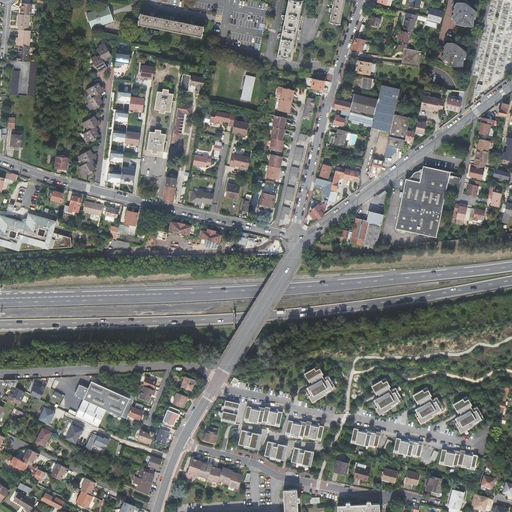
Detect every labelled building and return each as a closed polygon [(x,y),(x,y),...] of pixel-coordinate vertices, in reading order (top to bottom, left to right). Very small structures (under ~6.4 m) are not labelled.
[(303,1),(297,0),(288,0),(277,55),(291,58),(303,1)] [(333,0),(332,9),(331,12),(330,21),(341,23),(345,0),(333,0)] [(409,0),(409,5),(420,8),(422,0),(409,0)] [(454,8),(453,11),(455,12),(451,17),(451,18),(452,19),(454,20),(454,19),(459,22),(458,23),(458,25),(461,26),(465,26),(465,25),(469,25),(469,26),(473,26),(474,19),(475,20),(476,14),(474,12),(473,11),(473,10),(474,9),(470,7),(469,9),(464,6),(464,3),(460,3),(460,4),(459,4),(458,4),(456,4),(455,4),(453,7),(454,8)] [(30,15),(31,16),(32,4),(23,4),(22,9),(20,9),(19,14),(30,15)] [(109,5),(87,11),(92,28),(114,21),(109,5)] [(427,19),(440,23),(444,10),(430,7),(427,18),(427,19)] [(404,31),(410,32),(411,32),(413,33),(416,19),(417,19),(418,15),(407,12),(405,21),(406,21),(405,26),(404,31)] [(30,15),(19,14),(18,26),(19,26),(18,30),(20,30),(28,31),(30,15)] [(194,24),(191,23),(174,20),(170,19),(154,16),(151,16),(142,14),(140,25),(200,37),(202,26),(194,24)] [(372,16),(369,23),(379,27),(381,19),(372,16)] [(20,46),(30,47),(31,31),(28,31),(20,30),(19,38),(18,46),(20,46)] [(404,31),(401,30),(399,42),(398,47),(405,48),(406,48),(407,43),(408,44),(411,32),(410,32),(404,31)] [(356,38),(352,50),(361,51),(362,48),(369,49),(370,41),(356,38)] [(100,47),(97,49),(100,55),(97,57),(96,56),(91,59),(94,64),(96,68),(98,71),(103,68),(104,70),(107,68),(104,62),(108,60),(107,58),(111,55),(110,52),(107,48),(104,43),(99,46),(100,47)] [(447,63),(447,65),(454,67),(455,65),(458,65),(459,67),(463,66),(464,60),(465,60),(466,54),(463,52),(463,51),(463,50),(460,47),(459,49),(454,46),(453,44),(450,43),(449,44),(449,45),(448,45),(447,45),(446,44),(445,44),(443,47),(444,48),(442,51),(445,53),(442,55),(442,56),(441,57),(441,58),(441,59),(443,60),(444,60),(445,60),(448,63),(447,63)] [(18,55),(17,61),(28,62),(30,47),(20,46),(20,50),(19,56),(18,55)] [(403,58),(402,64),(416,66),(417,56),(421,57),(422,51),(418,51),(407,48),(405,58),(403,58)] [(130,52),(116,51),(115,62),(129,63),(130,52)] [(372,62),(360,60),(358,73),(370,75),(370,74),(371,69),(372,63),(372,62)] [(461,91),(463,92),(463,89),(462,87),(462,84),(461,83),(461,80),(460,79),(459,77),(457,74),(456,72),(454,71),(452,69),(449,67),(447,65),(445,64),(444,63),(442,62),(440,61),(438,60),(436,67),(438,68),(440,69),(442,71),(443,72),(445,73),(447,75),(449,76),(451,78),(452,81),(453,83),(454,85),(454,87),(454,89),(454,91),(461,91)] [(31,62),(28,96),(35,96),(38,63),(31,62)] [(141,64),(140,78),(154,79),(155,65),(141,64)] [(195,92),(199,93),(202,77),(187,75),(187,79),(190,80),(190,84),(189,84),(197,86),(195,92)] [(251,101),(256,77),(246,75),(241,99),(251,101)] [(12,77),(11,94),(18,95),(20,78),(12,77)] [(372,89),(374,79),(363,77),(361,87),(372,89)] [(325,81),(313,78),(311,88),(319,90),(323,90),(325,81)] [(88,104),(90,110),(95,107),(100,104),(103,103),(100,98),(102,97),(100,93),(105,91),(103,87),(101,88),(98,83),(96,84),(91,87),(86,89),(89,95),(91,94),(93,97),(87,100),(89,103),(88,104)] [(372,125),(372,127),(390,132),(394,114),(400,89),(382,85),(379,96),(375,114),(374,118),(372,125)] [(283,88),(279,110),(289,112),(294,90),(293,90),(283,88)] [(158,91),(155,109),(160,109),(159,112),(165,113),(165,110),(171,111),(174,94),(168,93),(169,89),(163,89),(163,92),(158,91)] [(145,97),(132,96),(132,92),(118,90),(117,99),(130,101),(130,109),(144,110),(145,97)] [(459,112),(464,92),(463,92),(461,91),(460,95),(461,96),(460,97),(459,97),(459,98),(460,98),(459,100),(449,98),(447,109),(459,112)] [(336,98),(334,108),(337,109),(342,110),(350,112),(351,108),(374,114),(378,100),(354,94),(352,102),(336,98)] [(423,96),(420,108),(424,109),(425,108),(426,108),(425,110),(425,112),(432,113),(432,112),(433,110),(434,110),(434,111),(435,111),(438,112),(438,110),(443,111),(444,101),(440,101),(441,99),(436,98),(432,98),(432,97),(428,97),(423,96)] [(315,99),(307,98),(303,116),(310,117),(312,108),(311,108),(312,106),(314,106),(315,99)] [(178,103),(172,143),(174,143),(175,143),(177,143),(179,142),(180,141),(181,140),(182,138),(183,137),(183,135),(182,135),(185,114),(186,104),(178,103)] [(499,113),(507,115),(509,105),(503,104),(502,110),(500,109),(499,113)] [(359,114),(374,118),(375,114),(374,114),(351,108),(350,112),(359,114)] [(129,121),(129,112),(116,111),(115,120),(129,121)] [(214,116),(213,122),(221,123),(221,122),(221,120),(223,121),(229,122),(228,125),(233,126),(235,120),(236,113),(231,112),(230,114),(217,111),(216,116),(214,116)] [(372,125),(374,118),(359,114),(350,112),(349,116),(349,120),(351,120),(352,119),(372,125)] [(207,113),(205,121),(210,122),(211,114),(215,115),(216,114),(207,113)] [(336,114),(333,124),(343,127),(345,118),(339,117),(339,115),(336,114)] [(394,114),(390,132),(389,136),(387,145),(385,156),(390,157),(397,152),(398,148),(403,149),(405,140),(407,130),(410,118),(394,114)] [(273,137),(270,149),(281,151),(284,140),(283,140),(285,128),(284,128),(286,117),(275,115),(273,126),(274,126),(272,137),(273,137)] [(88,130),(84,133),(85,137),(84,137),(86,143),(91,140),(95,138),(99,136),(96,131),(98,130),(96,126),(101,124),(99,120),(97,121),(94,116),(91,117),(87,120),(82,122),(85,128),(86,127),(88,130)] [(495,120),(482,117),(481,122),(482,122),(479,133),(489,135),(491,124),(494,125),(495,120)] [(418,118),(415,132),(416,132),(419,133),(424,134),(427,122),(423,121),(422,122),(421,122),(422,120),(422,119),(418,118)] [(233,126),(232,133),(237,134),(237,135),(241,136),(241,135),(246,136),(249,123),(235,120),(233,126)] [(150,131),(147,149),(152,150),(152,153),(158,153),(158,151),(163,152),(166,134),(161,133),(161,130),(156,129),(156,132),(150,131)] [(347,131),(338,129),(336,134),(337,134),(338,134),(338,138),(336,137),(335,137),(334,143),(339,145),(339,144),(344,145),(347,131)] [(415,132),(407,130),(405,140),(413,142),(415,132)] [(12,133),(10,147),(22,148),(23,134),(12,133)] [(307,134),(300,133),(298,139),(306,141),(307,134)] [(112,140),(110,154),(120,155),(122,138),(117,137),(116,140),(112,140)] [(511,138),(507,137),(506,144),(508,145),(506,152),(504,152),(502,159),(511,161),(511,138)] [(477,145),(476,148),(475,150),(477,151),(485,153),(490,141),(480,139),(479,143),(478,145),(477,145)] [(297,146),(294,159),(301,160),(304,148),(297,146)] [(83,160),(84,164),(80,166),(82,170),(80,170),(83,176),(88,173),(92,171),(96,169),(93,164),(94,163),(92,159),(97,157),(95,153),(93,154),(91,149),(88,151),(83,153),(78,156),(81,161),(83,160)] [(477,151),(475,150),(474,155),(475,155),(475,158),(473,158),(472,162),(474,162),(473,166),(471,166),(469,165),(466,177),(480,180),(482,168),(486,153),(485,153),(477,151)] [(246,168),(248,169),(250,158),(232,154),(230,167),(233,167),(234,166),(235,166),(237,165),(245,167),(246,168)] [(271,154),(267,176),(278,179),(282,156),(271,154)] [(194,157),(193,165),(204,167),(206,156),(204,155),(203,157),(195,155),(194,157)] [(57,156),(56,167),(68,169),(69,157),(57,156)] [(264,160),(260,159),(257,172),(262,173),(263,174),(265,164),(264,164),(263,164),(264,160)] [(378,171),(381,172),(384,161),(374,159),(371,172),(377,174),(378,171)] [(324,164),(320,176),(328,178),(332,167),(324,164)] [(292,166),(289,179),(297,180),(299,168),(292,166)] [(335,174),(333,182),(331,188),(330,191),(336,193),(338,183),(343,185),(344,178),(359,182),(361,173),(362,168),(352,166),(351,170),(346,169),(345,173),(340,172),(341,168),(336,167),(335,174)] [(447,184),(458,187),(461,175),(433,169),(422,167),(421,171),(420,170),(417,173),(416,173),(415,173),(414,173),(413,174),(412,175),(411,176),(411,177),(410,178),(408,180),(407,181),(405,181),(394,230),(435,238),(447,184)] [(122,168),(121,178),(125,179),(125,180),(130,181),(130,180),(134,180),(136,170),(122,168)] [(493,175),(509,180),(511,172),(496,168),(493,175)] [(4,178),(6,178),(13,180),(16,181),(17,181),(19,175),(11,172),(10,174),(5,173),(4,178)] [(167,175),(163,199),(174,200),(178,177),(167,175)] [(320,183),(321,179),(316,178),(313,190),(317,191),(318,188),(321,189),(323,184),(320,183)] [(479,183),(470,181),(469,185),(467,185),(466,189),(465,192),(464,196),(474,198),(476,187),(478,187),(479,183)] [(229,192),(227,192),(226,197),(238,199),(240,187),(231,185),(229,192)] [(285,198),(292,200),(295,187),(288,186),(285,198)] [(493,187),(489,186),(487,195),(491,196),(489,205),(497,207),(500,194),(492,192),(493,187)] [(211,204),(214,194),(205,192),(206,190),(199,189),(199,192),(194,191),(192,201),(196,202),(196,203),(202,204),(202,202),(211,204)] [(53,194),(52,196),(52,200),(63,202),(65,197),(63,197),(64,193),(54,191),(53,191),(52,191),(51,194),(53,194)] [(261,193),(261,195),(262,195),(260,206),(270,209),(270,206),(274,207),(276,196),(272,195),(273,194),(267,193),(267,194),(263,193),(262,194),(261,193)] [(65,205),(64,210),(68,212),(69,211),(78,213),(82,198),(73,195),(70,206),(65,205)] [(251,202),(252,196),(248,195),(247,196),(246,199),(244,199),(242,210),(244,210),(247,211),(249,211),(251,202)] [(86,200),(83,212),(98,215),(101,205),(86,200)] [(325,215),(326,210),(324,208),(323,209),(323,207),(322,208),(319,204),(312,209),(312,211),(319,219),(325,215)] [(459,206),(453,205),(452,211),(456,212),(454,219),(463,221),(465,208),(461,207),(460,207),(459,206)] [(280,218),(284,219),(285,213),(289,214),(290,207),(283,206),(280,218)] [(108,208),(106,215),(118,218),(119,210),(108,208)] [(473,210),(470,209),(467,221),(471,222),(471,221),(476,222),(477,220),(482,221),(484,211),(474,209),(473,210)] [(130,224),(131,224),(136,225),(139,213),(127,210),(127,211),(126,211),(124,218),(126,218),(125,222),(130,224)] [(373,248),(375,248),(383,215),(380,214),(372,212),(367,211),(367,214),(369,215),(369,216),(367,221),(360,219),(361,216),(357,215),(352,232),(352,231),(350,239),(351,239),(350,242),(364,246),(373,248)] [(29,213),(28,218),(29,219),(28,223),(23,222),(6,217),(7,216),(1,214),(0,217),(0,220),(0,243),(20,249),(69,246),(70,243),(71,237),(53,231),(56,223),(57,224),(58,221),(41,216),(41,217),(35,215),(35,214),(29,213)] [(193,225),(172,220),(169,229),(190,234),(193,225)] [(120,225),(118,231),(121,232),(128,234),(130,227),(124,226),(120,225)] [(207,230),(201,229),(199,237),(221,241),(223,231),(208,228),(207,230)] [(349,244),(350,239),(352,231),(351,231),(352,231),(351,230),(349,229),(349,230),(348,231),(344,229),(343,234),(341,233),(340,236),(347,238),(346,243),(349,244)] [(249,237),(241,235),(239,242),(247,244),(249,237)] [(318,365),(305,373),(309,382),(311,381),(313,384),(307,388),(309,391),(306,392),(312,402),(336,388),(329,375),(324,378),(322,375),(323,374),(318,365)] [(192,390),(196,380),(186,376),(182,386),(192,390)] [(146,377),(143,386),(144,386),(154,390),(158,381),(146,377)] [(403,401),(396,387),(391,390),(389,387),(391,386),(386,378),(372,386),(377,394),(378,393),(380,396),(374,400),(376,403),(374,404),(379,414),(403,401)] [(75,395),(84,399),(107,409),(128,419),(129,416),(130,410),(131,410),(133,403),(134,400),(92,380),(89,388),(83,385),(80,384),(75,395)] [(35,384),(31,395),(41,399),(45,388),(35,384)] [(25,392),(14,386),(8,399),(20,404),(25,392)] [(154,390),(144,386),(140,397),(149,401),(152,394),(154,395),(156,391),(154,390)] [(445,410),(437,396),(432,399),(430,396),(432,395),(427,387),(413,395),(418,403),(419,403),(421,406),(415,409),(417,412),(415,414),(421,424),(445,410)] [(173,404),(183,407),(185,403),(187,396),(178,393),(175,399),(173,404)] [(503,394),(500,406),(504,407),(505,408),(506,405),(507,405),(508,402),(505,401),(507,395),(503,394)] [(461,433),(485,419),(477,405),(472,408),(471,405),(472,404),(467,396),(453,404),(458,413),(460,412),(461,415),(455,418),(457,421),(455,423),(461,433)] [(84,399),(82,403),(105,413),(107,409),(84,399)] [(240,404),(225,400),(221,420),(235,423),(236,419),(233,418),(235,409),(238,410),(240,404)] [(105,413),(82,403),(76,416),(99,427),(105,413)] [(130,410),(129,416),(140,420),(144,411),(132,406),(131,410),(130,410)] [(179,414),(181,411),(170,406),(169,410),(168,410),(163,421),(164,421),(162,425),(172,429),(173,425),(174,426),(176,421),(177,419),(178,419),(180,415),(179,414)] [(275,425),(279,426),(283,412),(278,411),(278,413),(269,411),(269,409),(261,407),(260,411),(251,409),(252,407),(247,406),(244,420),(248,421),(249,420),(266,424),(267,422),(275,424),(275,425)] [(293,421),(288,420),(285,435),(290,436),(290,434),(308,438),(308,436),(317,438),(316,440),(321,441),(324,426),(320,425),(319,427),(311,425),(311,423),(302,421),(301,425),(293,423),(293,421)] [(36,442),(45,446),(52,433),(43,428),(36,442)] [(207,431),(205,441),(215,443),(218,434),(217,433),(218,430),(211,428),(210,431),(207,431)] [(358,429),(354,428),(351,443),(355,444),(356,442),(364,444),(364,446),(369,447),(369,443),(373,444),(373,446),(378,447),(381,432),(376,431),(376,433),(367,431),(367,433),(358,431),(358,429)] [(161,429),(157,439),(166,442),(167,439),(168,439),(169,436),(170,432),(161,429)] [(248,431),(242,430),(239,444),(258,449),(261,434),(257,433),(256,437),(247,435),(248,431)] [(138,439),(151,444),(155,433),(151,432),(150,433),(150,434),(147,433),(142,431),(138,439)] [(86,448),(104,454),(110,439),(92,432),(86,448)] [(396,438),(393,452),(398,453),(398,451),(407,453),(407,455),(411,456),(412,453),(416,454),(416,455),(420,456),(423,442),(419,441),(418,443),(410,441),(409,442),(401,440),(401,439),(396,438)] [(274,443),(268,441),(265,456),(284,460),(288,446),(283,445),(282,448),(273,446),(274,443)] [(300,449),(294,447),(291,462),(311,466),(314,452),(310,451),(309,454),(300,452),(300,449)] [(29,464),(31,465),(34,460),(35,457),(37,458),(38,458),(40,454),(29,449),(23,461),(29,464)] [(431,458),(435,460),(439,451),(434,449),(431,458)] [(442,449),(439,463),(444,464),(444,463),(461,467),(462,465),(471,467),(470,469),(475,470),(478,455),(473,454),(473,458),(464,456),(465,452),(456,450),(455,454),(446,452),(447,450),(442,449)] [(23,461),(14,456),(11,463),(26,471),(26,469),(29,464),(23,461)] [(148,467),(158,470),(162,460),(152,457),(148,467)] [(192,476),(197,478),(198,475),(202,463),(203,462),(199,460),(193,458),(193,459),(188,471),(187,476),(186,478),(190,479),(191,479),(192,476)] [(337,461),(334,472),(346,475),(348,464),(337,461)] [(58,463),(52,475),(61,480),(63,475),(65,472),(66,472),(67,473),(69,469),(58,463)] [(206,464),(202,463),(198,475),(208,479),(213,465),(209,463),(209,464),(208,465),(206,464)] [(208,479),(208,480),(213,482),(213,481),(218,482),(219,480),(222,470),(216,468),(217,467),(217,466),(213,465),(208,479)] [(365,469),(357,467),(357,466),(354,477),(360,479),(360,478),(368,480),(370,470),(365,469)] [(154,474),(155,472),(146,469),(143,467),(139,477),(136,477),(134,481),(140,483),(138,489),(149,494),(150,488),(152,483),(153,480),(155,474),(154,474)] [(229,485),(233,472),(233,471),(229,469),(223,467),(222,470),(219,480),(224,482),(223,483),(229,485)] [(43,478),(46,472),(39,469),(37,471),(36,474),(35,473),(33,477),(39,479),(40,480),(41,481),(43,477),(43,478)] [(384,469),(381,479),(395,483),(397,472),(384,469)] [(408,471),(406,482),(410,483),(410,482),(413,482),(413,484),(417,485),(420,474),(408,471)] [(228,485),(238,489),(243,475),(239,474),(233,472),(229,485),(228,485)] [(481,485),(493,488),(495,478),(490,477),(484,475),(481,485)] [(430,476),(426,489),(438,492),(442,479),(430,476)] [(87,478),(81,490),(91,495),(92,496),(94,492),(93,491),(92,491),(93,488),(96,483),(87,478)] [(511,496),(511,483),(506,482),(503,492),(509,494),(508,495),(511,496)] [(18,488),(29,494),(32,489),(20,483),(18,488)] [(453,488),(448,507),(460,510),(465,492),(453,488)] [(297,489),(284,490),(285,511),(298,511),(298,502),(300,502),(300,498),(297,498),(297,489)] [(27,509),(30,511),(35,503),(18,493),(13,500),(21,505),(22,504),(24,506),(23,506),(27,508),(27,509)] [(485,510),(489,497),(479,494),(475,493),(472,505),(475,506),(475,508),(485,510)] [(92,496),(91,495),(89,501),(98,505),(99,505),(101,506),(102,501),(92,496)] [(56,511),(59,509),(56,507),(54,506),(42,500),(38,506),(48,511),(56,511)] [(137,506),(125,502),(120,511),(132,511),(134,510),(135,510),(137,506)] [(347,506),(338,506),(338,511),(379,511),(379,504),(371,505),(371,502),(367,503),(367,505),(350,506),(350,503),(347,504),(347,506)]
